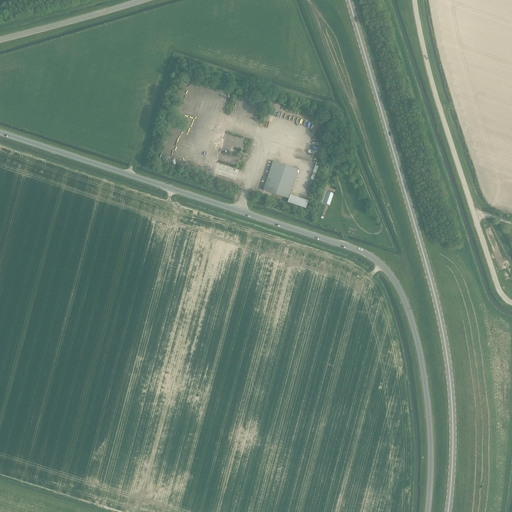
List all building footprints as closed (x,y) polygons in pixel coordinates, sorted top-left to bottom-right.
[(313,139),(322,142),(326,131),(317,128),(313,139)] [(242,145),(243,139),(227,135),(220,159),(236,164),(238,158),(228,155),(231,143),(242,145)] [(315,151),(309,149),(308,152),(296,149),(294,157),(312,161),(315,151)] [(266,184),(264,191),(272,193),(289,199),(290,195),(298,170),(273,162),(266,184)] [(330,205),(334,194),(328,192),(324,203),(330,205)]
